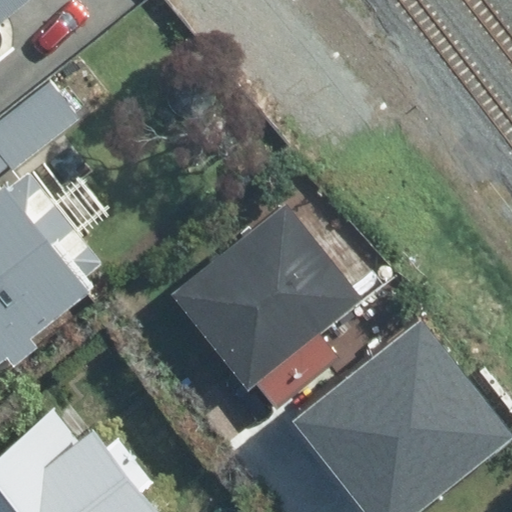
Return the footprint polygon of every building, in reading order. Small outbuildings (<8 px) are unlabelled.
[(0,0),(0,25),(32,0),(0,0)] [(86,106),(59,74),(0,122),(0,175),(19,160),(29,152),(86,106)] [(62,328),(55,320),(114,274),(104,261),(115,252),(42,162),(32,170),(29,167),(0,189),(0,363),(32,338),(39,346),(62,328)] [(304,190),(189,281),(266,378),(270,374),(284,391),(274,399),(367,511),(370,511),(457,445),(436,418),(459,400),(386,310),(343,344),(330,327),(381,287),(304,190)] [(15,447),(0,457),(0,511),(172,511),(169,508),(183,497),(160,451),(117,413),(93,432),(67,399),(15,447)]
